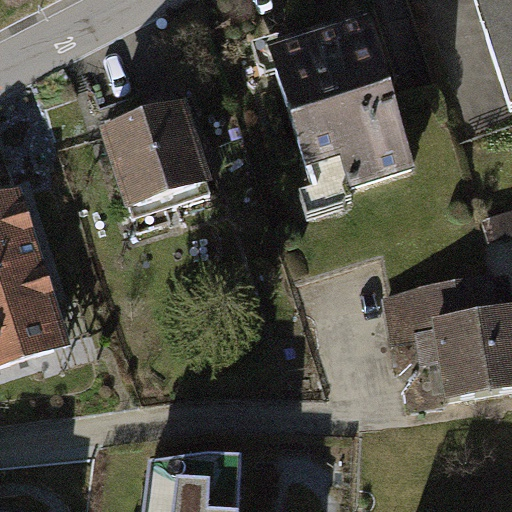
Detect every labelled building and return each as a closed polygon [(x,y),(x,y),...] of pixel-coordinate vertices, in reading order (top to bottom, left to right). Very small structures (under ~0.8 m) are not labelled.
[(511,0),(483,0),(511,88),(511,0)] [(358,27),(262,57),(308,199),(404,171),(358,27)] [(183,110),(106,134),(130,211),(207,187),(183,110)] [(0,371),(71,348),(23,200),(0,207),(0,371)] [(491,281),(445,289),(451,323),(497,315),(491,281)] [(439,325),(451,323),(445,289),(419,293),(388,302),(395,344),(441,338),(439,325)] [(511,313),(497,315),(451,323),(439,325),(441,338),(451,401),(511,391),(511,313)] [(201,464),(143,473),(137,511),(231,511),(234,466),(201,464)] [(0,511),(31,511),(32,508),(0,503),(0,511)]
